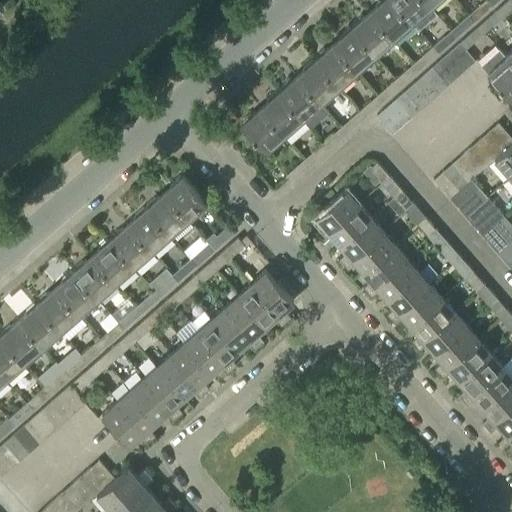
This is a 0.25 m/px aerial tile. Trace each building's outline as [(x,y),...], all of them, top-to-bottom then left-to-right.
[(394,38),(412,22),(392,0),(382,0),(369,11),(394,38)] [(418,29),(436,13),(430,6),(431,6),(426,0),(392,0),(412,22),(418,29)] [(476,20),(494,4),(489,0),(485,0),(470,13),(476,20)] [(503,16),(511,8),(511,0),(508,0),(498,9),(503,16)] [(486,31),(503,16),(498,9),(480,25),(486,31)] [(375,55),(394,38),(369,11),(351,27),(375,55)] [(458,36),(476,20),(470,13),(452,29),(458,36)] [(466,48),(484,33),(486,31),(480,25),(461,42),(466,48)] [(357,70),(375,55),(351,27),(333,43),(357,70)] [(439,52),(458,36),(452,29),(433,46),(439,52)] [(467,68),(476,60),(466,48),(461,42),(451,50),(467,68)] [(339,86),(357,70),(333,43),(315,59),(339,86)] [(421,69),(439,52),(433,46),(415,62),(421,69)] [(505,56),(499,48),(480,63),(487,72),(511,99),(511,60),(507,55),(505,56)] [(458,76),(467,68),(451,50),(442,58),(458,76)] [(449,84),(458,76),(442,58),(433,66),(449,84)] [(321,102),(339,86),(315,59),(297,75),(321,102)] [(402,85),(421,69),(415,62),(396,78),(402,85)] [(440,92),(449,84),(433,66),(423,74),(440,92)] [(430,100),(440,92),(423,74),(414,82),(430,100)] [(321,102),(297,75),(278,91),(303,118),(310,127),(328,111),(321,102)] [(384,101),(393,92),(402,85),(396,78),(378,94),(384,101)] [(421,108),(430,100),(414,82),(405,90),(421,108)] [(412,116),(421,108),(405,90),(396,98),(412,116)] [(284,134),(303,118),(278,91),(260,107),(284,134)] [(366,117),(384,101),(378,94),(360,110),(366,117)] [(403,124),(412,116),(396,98),(386,107),(403,124)] [(266,151),(284,134),(260,107),(241,123),(266,151)] [(393,133),(403,124),(386,107),(377,115),(393,133)] [(348,133),(366,117),(360,110),(342,126),(348,133)] [(505,148),(511,142),(511,137),(498,122),(489,130),(505,148)] [(329,148),(348,133),(342,126),(324,142),(329,148)] [(496,156),(505,148),(489,130),(480,139),(496,156)] [(487,165),(495,158),(496,156),(480,139),(470,147),(487,165)] [(311,165),(329,148),(324,142),(305,158),(311,165)] [(511,176),(511,174),(511,142),(505,148),(496,156),(495,158),(511,176)] [(478,173),(487,165),(470,147),(461,155),(478,173)] [(468,181),(471,178),(478,173),(461,155),(452,163),(468,181)] [(292,181),(311,165),(305,158),(287,174),(292,181)] [(382,183),(390,176),(378,161),(369,169),(382,183)] [(459,189),(468,181),(452,163),(443,171),(459,189)] [(450,197),(459,189),(443,171),(434,179),(450,197)] [(189,218),(207,202),(183,175),(165,190),(189,218)] [(394,197),(402,189),(390,176),(382,183),(394,197)] [(458,206),(479,187),(471,178),(468,181),(459,189),(450,197),(458,206)] [(466,215),(488,196),(479,187),(458,206),(466,215)] [(320,237),(360,203),(347,188),(316,216),(324,225),(316,232),(320,237)] [(406,210),(414,203),(402,189),(394,197),(406,210)] [(171,234),(189,218),(165,190),(147,206),(171,234)] [(481,233),(503,214),(488,196),(466,215),(481,233)] [(340,244),(372,216),(360,203),(320,237),(325,242),(332,235),(340,244)] [(418,224),(426,216),(414,203),(406,210),(418,224)] [(153,250),(171,234),(147,206),(129,222),(153,250)] [(498,252),(511,238),(511,224),(503,214),(481,233),(498,252)] [(344,264),(383,230),(372,216),(340,244),(348,253),(340,259),(344,264)] [(429,237),(438,230),(426,216),(418,224),(429,237)] [(135,266),(153,250),(129,222),(111,238),(135,266)] [(0,437),(234,232),(228,226),(217,236),(213,232),(205,239),(209,243),(0,426),(0,437)] [(364,271),(395,243),(383,230),(344,264),(348,269),(356,262),(364,271)] [(441,250),(449,243),(438,230),(429,237),(441,250)] [(235,254),(245,245),(241,240),(238,237),(227,246),(235,254)] [(116,282),(135,266),(111,238),(92,254),(116,282)] [(511,267),(511,238),(498,252),(511,267)] [(368,291),(407,257),(395,243),(364,271),(372,280),(364,286),(368,291)] [(453,264),(461,257),(449,243),(441,250),(453,264)] [(227,261),(220,253),(219,253),(210,261),(217,269),(227,261)] [(98,298),(116,282),(92,254),(74,270),(98,298)] [(388,298),(419,270),(407,257),(368,291),(372,296),(380,289),(388,298)] [(465,278),(473,271),(461,257),(453,264),(465,278)] [(210,261),(200,270),(207,278),(217,269),(210,261)] [(287,321),(291,317),(285,309),(294,301),(267,269),(252,282),(287,321)] [(80,314),(98,298),(74,270),(56,286),(80,314)] [(392,318),(431,284),(419,270),(388,298),(395,307),(387,313),(392,318)] [(477,291),(485,284),(473,271),(465,278),(477,291)] [(192,277),(183,285),(190,293),(199,285),(192,277)] [(287,321),(252,282),(239,294),(266,325),(275,317),(282,325),(287,321)] [(411,325),(443,297),(431,284),(392,318),(396,323),(404,316),(411,325)] [(489,305),(497,298),(485,284),(477,291),(489,305)] [(190,293),(183,285),(173,294),(180,302),(190,293)] [(62,329),(80,314),(56,286),(38,302),(62,329)] [(259,345),(264,341),(257,333),(266,325),(239,294),(225,306),(259,345)] [(415,345),(455,311),(443,297),(411,325),(419,334),(411,341),(415,345)] [(501,318),(509,311),(497,298),(489,305),(501,318)] [(166,300),(156,309),(163,317),(173,308),(166,300)] [(44,345),(62,329),(38,302),(20,318),(44,345)] [(259,345),(225,306),(212,317),(239,349),(248,341),(255,349),(259,345)] [(163,317),(156,309),(146,317),(153,326),(163,317)] [(435,352),(467,324),(455,311),(415,345),(420,350),(428,343),(435,352)] [(511,330),(511,314),(509,311),(501,318),(511,330)] [(232,368),(237,364),(230,356),(239,349),(212,317),(198,329),(232,368)] [(25,362),(44,345),(20,318),(1,334),(25,362)] [(145,333),(138,324),(129,332),(136,341),(145,333)] [(439,372),(478,338),(467,324),(435,352),(443,361),(435,368),(439,372)] [(232,368),(198,329),(184,341),(212,373),(221,365),(228,373),(232,368)] [(129,332),(115,344),(123,352),(136,341),(129,332)] [(0,370),(6,378),(25,362),(1,334),(0,335),(0,370)] [(459,379),(491,352),(478,338),(439,372),(443,377),(451,370),(459,379)] [(205,392),(210,388),(203,380),(212,373),(184,341),(171,353),(205,392)] [(123,352),(115,344),(102,356),(109,364),(123,352)] [(464,400),(503,366),(491,352),(459,379),(467,388),(459,395),(464,400)] [(205,392),(171,353),(157,365),(185,396),(194,389),(201,396),(205,392)] [(93,364),(92,365),(99,373),(109,364),(102,356),(93,364)] [(178,416),(183,412),(176,404),(185,396),(157,365),(144,377),(178,416)] [(483,407),(511,381),(511,376),(503,366),(464,400),(468,405),(476,398),(483,407)] [(84,372),(74,381),(81,389),(91,380),(84,372)] [(178,416),(144,377),(130,389),(158,420),(167,412),(173,420),(178,416)] [(487,427),(511,405),(511,381),(483,407),(491,415),(483,422),(487,427)] [(85,403),(69,385),(61,393),(77,411),(85,403)] [(151,440),(156,436),(149,428),(158,420),(130,389),(117,400),(151,440)] [(67,419),(77,411),(61,393),(51,401),(67,419)] [(151,440),(117,400),(102,413),(130,444),(139,436),(146,444),(151,440)] [(57,427),(67,419),(51,401),(42,409),(57,427)] [(507,434),(511,429),(511,405),(487,427),(491,432),(499,425),(507,434)] [(48,435),(57,427),(42,409),(32,417),(48,435)] [(39,443),(48,435),(32,417),(23,425),(39,443)] [(30,451),(39,443),(23,425),(14,433),(30,451)] [(21,459),(30,451),(14,433),(5,441),(21,459)] [(0,453),(12,467),(21,459),(5,441),(0,445),(0,453)] [(0,473),(2,476),(12,467),(0,453),(0,473)] [(106,485),(115,477),(99,459),(90,467),(106,485)] [(115,477),(106,485),(97,493),(110,508),(149,473),(145,469),(137,475),(128,466),(115,477)] [(97,493),(106,485),(90,467),(81,475),(97,493)] [(113,511),(131,511),(153,494),(145,485),(153,478),(149,473),(110,508),(113,511)] [(88,501),(97,493),(81,475),(72,483),(88,501)] [(79,509),(88,501),(72,483),(63,491),(79,509)] [(75,511),(79,509),(63,491),(54,499),(65,511),(75,511)] [(160,503),(153,494),(131,511),(159,511),(173,500),(168,496),(160,503)] [(48,511),(65,511),(54,499),(45,507),(48,511)] [(168,511),(177,505),(173,500),(159,511),(168,511)]
